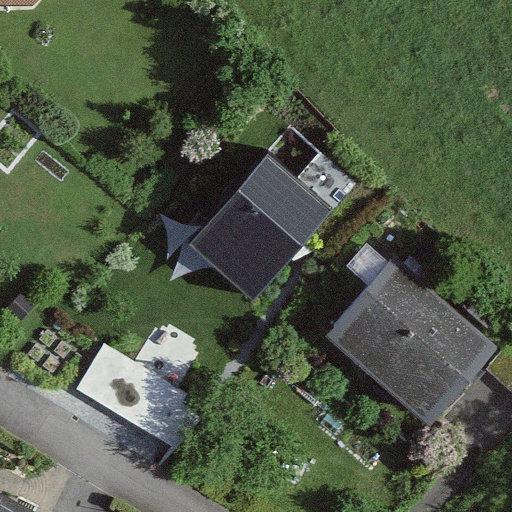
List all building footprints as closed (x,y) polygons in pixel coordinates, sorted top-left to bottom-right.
[(46,0),(0,0),(0,18),(17,33),(46,0)] [(332,207),(266,153),(190,247),(256,300),(332,207)] [(505,344),(403,261),(336,343),(438,426),(505,344)] [(187,394),(105,344),(78,389),(175,447),(195,414),(181,405),(187,394)] [(20,511),(0,503),(0,511),(20,511)]
